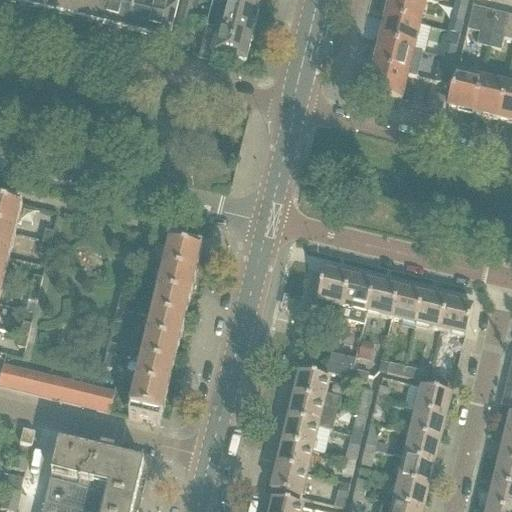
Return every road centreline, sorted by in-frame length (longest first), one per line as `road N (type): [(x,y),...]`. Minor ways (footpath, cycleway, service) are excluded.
road 1 (residential): [(293,110),(0,38)]
road 2 (residential): [(268,225),(0,161)]
road 3 (residential): [(510,282),(268,225)]
road 4 (secondary): [(209,457),(268,225)]
road 5 (residential): [(454,511),(510,282)]
road 6 (residential): [(511,164),(293,110)]
road 7 (residential): [(209,457),(0,408)]
